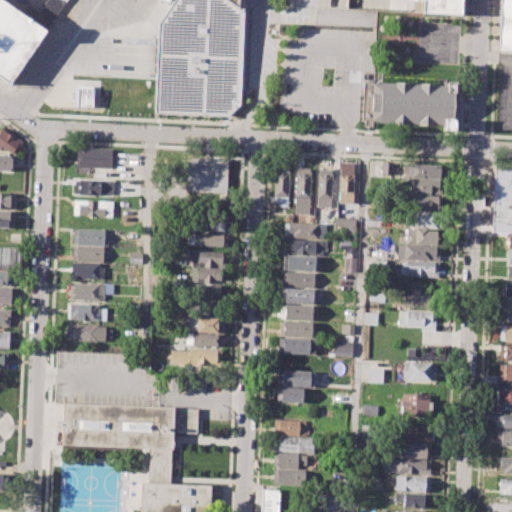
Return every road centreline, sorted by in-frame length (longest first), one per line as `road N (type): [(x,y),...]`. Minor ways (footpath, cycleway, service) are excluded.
road 1 (residential): [(476,149),(46,128),(19,113)]
road 2 (residential): [(46,128),(30,511)]
road 3 (residential): [(258,139),(243,511)]
road 4 (residential): [(461,511),(476,149)]
road 5 (residential): [(481,0),(476,149)]
road 6 (residential): [(263,0),(261,89),(236,138)]
road 7 (residential): [(98,0),(19,113)]
